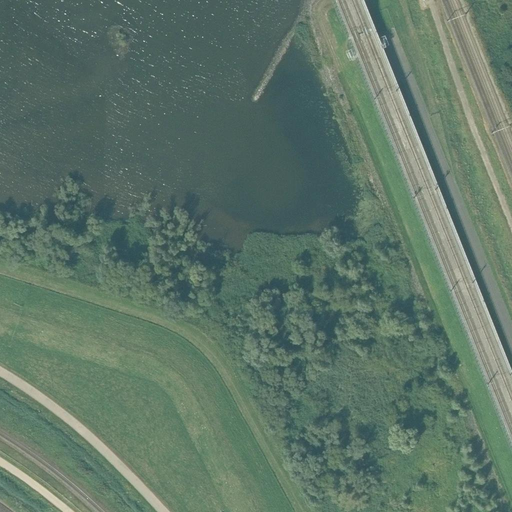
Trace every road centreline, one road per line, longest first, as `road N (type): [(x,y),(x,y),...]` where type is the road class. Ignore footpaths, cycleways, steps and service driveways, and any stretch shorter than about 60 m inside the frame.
road 1 (track): [(511,502),(318,20),(317,8),(328,0)]
road 2 (track): [(0,270),(194,339),(223,372),(300,511)]
road 3 (track): [(401,0),(463,224)]
road 4 (tertiary): [(160,511),(53,408),(0,372)]
